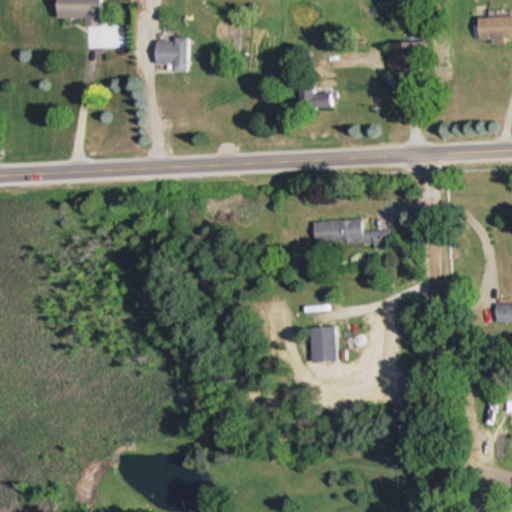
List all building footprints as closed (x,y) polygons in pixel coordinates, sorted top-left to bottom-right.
[(92,17),(92,25),(109,26),(109,0),(64,0),(64,17),(92,17)] [(511,40),(511,16),(485,17),(485,41),(511,40)] [(184,64),(184,72),(198,72),(198,38),(164,38),(164,64),(184,64)] [(393,42),(393,69),(425,69),(425,42),(393,42)] [(341,91),(314,91),(314,112),(341,112),(341,91)] [(318,219),(318,246),(391,246),(391,228),(366,229),(366,218),(318,219)] [(497,322),(511,322),(511,300),(497,301),(497,322)] [(317,362),(341,362),(340,326),(316,327),(317,362)]
